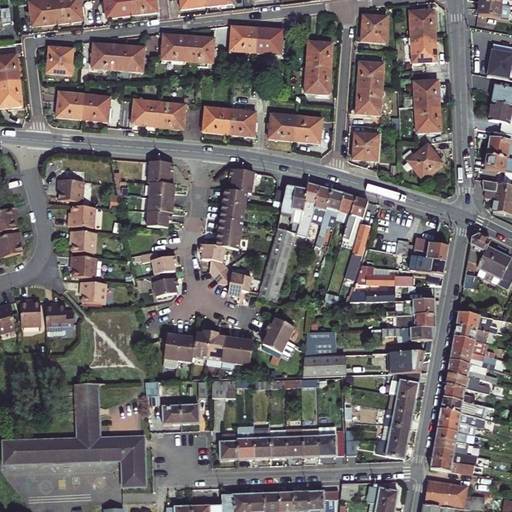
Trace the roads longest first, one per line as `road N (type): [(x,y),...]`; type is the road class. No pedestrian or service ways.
road 1 (residential): [(348,7),(30,42),(40,140)]
road 2 (residential): [(421,471),(464,216)]
road 3 (residential): [(177,478),(421,471)]
road 4 (residential): [(464,216),(455,0)]
road 5 (residential): [(246,319),(199,308),(191,253),(206,153)]
road 6 (residential): [(0,282),(28,273),(43,253),(23,138)]
road 7 (residential): [(348,7),(335,177)]
road 8 (secondary): [(40,140),(206,153)]
road 9 (secondary): [(335,177),(464,216)]
road 10 (secondary): [(206,153),(335,177)]
